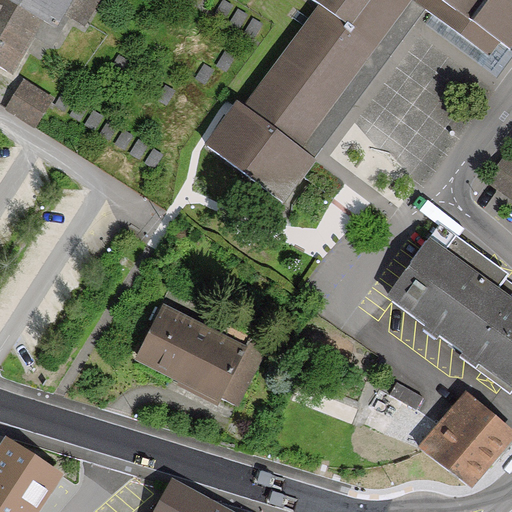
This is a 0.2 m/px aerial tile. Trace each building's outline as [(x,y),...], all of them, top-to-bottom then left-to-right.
[(0,0),(0,65),(13,73),(33,39),(43,20),(8,0),(0,0)] [(8,0),(43,20),(57,28),(66,12),(73,0),(8,0)] [(98,0),(73,0),(66,12),(85,24),(98,0)] [(419,4),(487,54),(498,39),(511,48),(511,0),(315,0),(321,4),(242,111),(236,106),(208,144),(289,203),(319,163),(308,155),(312,149),(407,20),(419,4)] [(55,99),(27,80),(8,109),(36,128),(55,99)] [(511,156),(509,154),(489,183),(511,198),(511,156)] [(482,261),(442,231),(432,246),(391,306),(464,361),(508,395),(511,389),(511,301),(496,291),(505,279),(482,261)] [(258,355),(157,309),(134,358),(177,378),(174,386),(232,412),(258,355)] [(422,397),(398,384),(391,397),(416,409),(422,397)] [(511,438),(511,433),(465,395),(422,447),(472,488),(511,438)] [(37,511),(61,476),(6,439),(0,447),(0,511),(37,511)] [(230,511),(173,482),(157,511),(230,511)]
